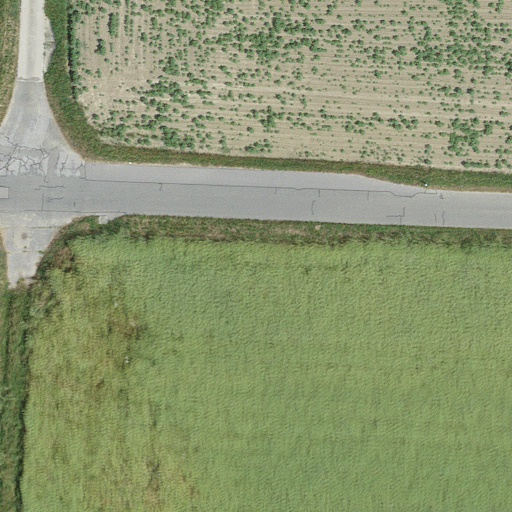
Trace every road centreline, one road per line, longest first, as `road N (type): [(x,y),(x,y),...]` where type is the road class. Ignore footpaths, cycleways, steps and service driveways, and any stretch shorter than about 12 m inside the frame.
road 1 (track): [(46,0),(20,511)]
road 2 (residential): [(511,210),(0,190)]
